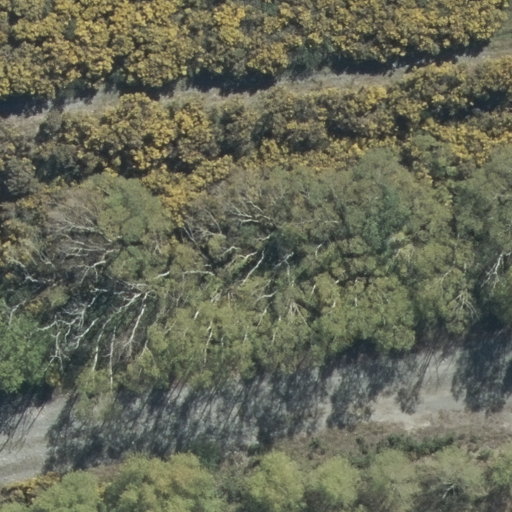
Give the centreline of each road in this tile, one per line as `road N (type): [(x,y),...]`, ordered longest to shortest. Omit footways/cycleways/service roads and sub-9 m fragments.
road 1 (track): [(0,455),(511,392)]
road 2 (track): [(511,59),(0,114)]
